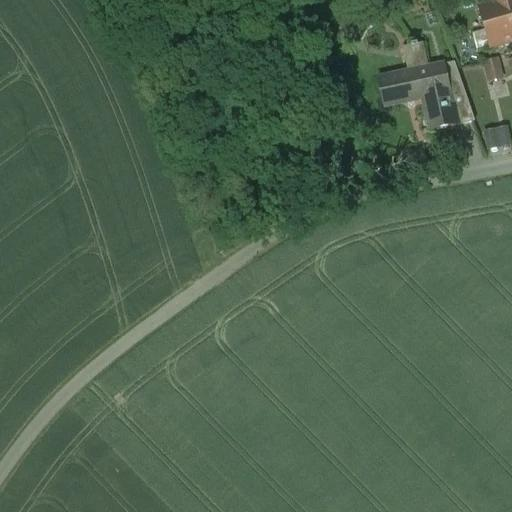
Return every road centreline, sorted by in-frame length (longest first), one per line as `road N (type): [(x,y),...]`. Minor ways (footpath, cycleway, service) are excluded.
road 1 (residential): [(511,166),(348,198),(223,269)]
road 2 (unclassified): [(223,269),(85,372),(0,475)]
